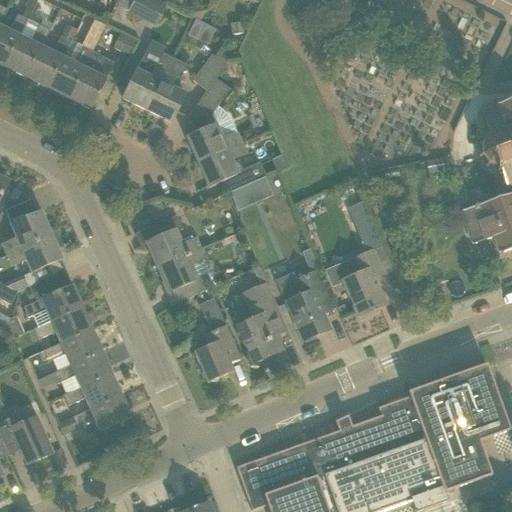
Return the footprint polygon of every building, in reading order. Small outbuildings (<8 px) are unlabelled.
[(128,9),(132,0),(120,0),(118,5),(128,9)] [(151,0),(134,0),(128,12),(127,14),(155,28),(165,7),(151,0)] [(204,12),(194,7),(189,17),(199,21),(204,12)] [(32,12),(26,9),(22,18),(28,21),(32,12)] [(9,32),(0,28),(0,66),(4,68),(27,21),(20,17),(17,16),(9,32)] [(194,19),(187,35),(208,44),(215,28),(194,19)] [(8,70),(26,79),(41,48),(49,31),(27,21),(4,68),(7,70),(6,72),(7,72),(8,70)] [(229,25),(231,36),(243,35),(242,23),(229,25)] [(47,90),(63,59),(62,59),(76,32),(66,27),(52,54),(41,48),(26,79),(29,81),(28,83),(29,83),(30,81),(47,90)] [(112,49),(128,57),(135,42),(120,34),(112,49)] [(51,92),(69,100),(92,53),(82,48),(74,65),(63,59),(47,90),(50,91),(49,93),(50,94),(51,92)] [(220,49),(213,58),(211,56),(192,82),(206,93),(215,80),(232,57),(220,49)] [(114,64),(92,53),(69,100),(72,102),(71,104),(72,104),(73,102),(90,111),(91,112),(106,81),(105,80),(114,64)] [(136,72),(122,100),(146,112),(172,59),(163,55),(157,67),(143,60),(136,72)] [(185,95),(175,91),(186,67),(172,59),(146,112),(171,124),(185,95)] [(230,91),(215,80),(206,93),(186,119),(194,135),(186,139),(198,164),(241,144),(236,134),(230,121),(227,116),(218,108),(230,91)] [(511,101),(498,106),(496,100),(494,101),(496,107),(482,113),(479,111),(477,114),(481,115),(485,129),(482,130),(483,132),(486,131),(487,135),(482,144),(477,143),(477,146),(482,147),(482,155),(477,156),(478,159),(483,157),(487,163),(484,167),(486,169),(489,165),(499,168),(495,169),(497,173),(500,172),(501,173),(498,174),(498,175),(496,176),(502,192),(511,188),(511,101)] [(245,155),(241,144),(198,164),(209,188),(221,183),(226,195),(266,178),(260,164),(237,174),(231,161),(245,155)] [(448,171),(446,159),(426,163),(418,164),(420,174),(428,172),(428,174),(448,171)] [(511,188),(502,192),(504,197),(462,211),(473,245),(493,238),(496,244),(500,254),(511,250),(511,188)] [(150,216),(163,210),(159,200),(145,205),(150,216)] [(50,237),(39,213),(37,215),(31,202),(5,213),(17,239),(3,245),(8,256),(50,237)] [(363,247),(379,240),(363,203),(346,210),(363,247)] [(146,244),(157,269),(200,250),(195,240),(181,246),(175,234),(182,231),(176,217),(155,226),(159,238),(146,244)] [(243,232),(233,237),(236,242),(240,245),(247,242),(243,232)] [(50,237),(8,256),(13,267),(26,261),(32,273),(24,277),(29,288),(64,273),(59,262),(60,261),(50,237)] [(204,260),(200,250),(157,269),(168,294),(188,285),(193,297),(213,289),(207,277),(197,282),(190,267),(204,260)] [(342,282),(358,318),(385,306),(373,280),(385,275),(375,251),(354,260),(360,274),(342,282)] [(303,342),(329,331),(313,294),(327,288),(320,271),(295,282),(292,276),(277,283),(303,342)] [(37,328),(82,309),(80,305),(82,305),(82,304),(80,305),(72,287),(72,286),(70,287),(64,273),(29,288),(34,299),(36,303),(23,308),(28,319),(32,317),(37,328)] [(0,300),(11,306),(17,294),(0,285),(0,300)] [(280,352),(274,338),(285,333),(265,285),(260,287),(242,295),(243,296),(249,310),(241,313),(234,316),(238,327),(237,328),(253,364),(280,352)] [(34,299),(29,288),(23,291),(28,302),(34,299)] [(204,320),(219,313),(213,300),(198,307),(204,320)] [(55,333),(60,344),(60,345),(91,331),(90,328),(92,327),(92,326),(90,327),(82,309),(37,328),(33,330),(38,341),(55,333)] [(15,318),(10,320),(8,332),(11,341),(23,335),(15,318)] [(230,365),(240,360),(226,327),(204,337),(208,347),(194,353),(207,384),(233,373),(230,365)] [(60,345),(43,352),(47,361),(48,364),(67,355),(71,366),(101,353),(100,350),(102,349),(101,348),(99,349),(91,331),(60,345)] [(47,361),(43,352),(38,354),(42,363),(47,361)] [(80,389),(111,375),(110,372),(112,371),(111,370),(109,371),(101,353),(71,366),(53,374),(53,376),(58,385),(75,378),(80,389)] [(381,511),(410,502),(413,511),(420,511),(447,503),(444,494),(491,477),(485,460),(487,460),(481,442),(510,432),(486,366),(407,394),(409,398),(378,409),(380,418),(351,428),(347,417),(335,423),(338,433),(236,469),(251,511),(266,507),(268,511),(381,511)] [(72,418),(121,397),(119,394),(121,393),(121,392),(119,393),(111,375),(80,389),(62,396),(63,398),(67,408),(85,400),(89,411),(72,418)] [(121,397),(72,418),(77,429),(94,421),(99,432),(99,433),(131,419),(131,418),(130,418),(129,416),(131,415),(131,414),(129,415),(121,397)] [(27,466),(51,454),(36,419),(21,425),(18,417),(0,425),(0,436),(9,457),(20,452),(27,466)] [(58,425),(63,437),(77,431),(71,419),(58,425)]
